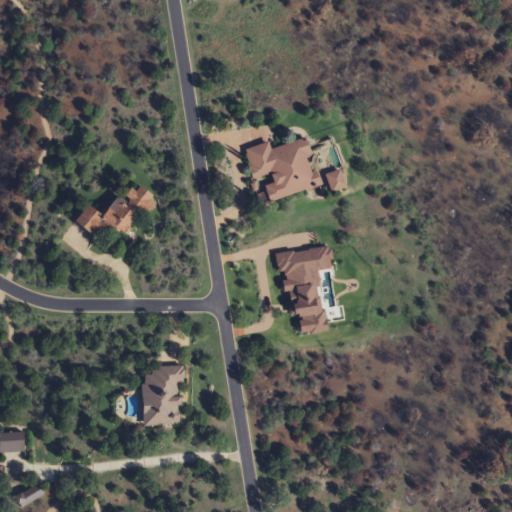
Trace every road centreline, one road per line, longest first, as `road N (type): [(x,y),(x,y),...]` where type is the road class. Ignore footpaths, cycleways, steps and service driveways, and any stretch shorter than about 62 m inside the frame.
road 1 (residential): [(254,511),(172,0)]
road 2 (residential): [(220,305),(50,305),(0,281)]
